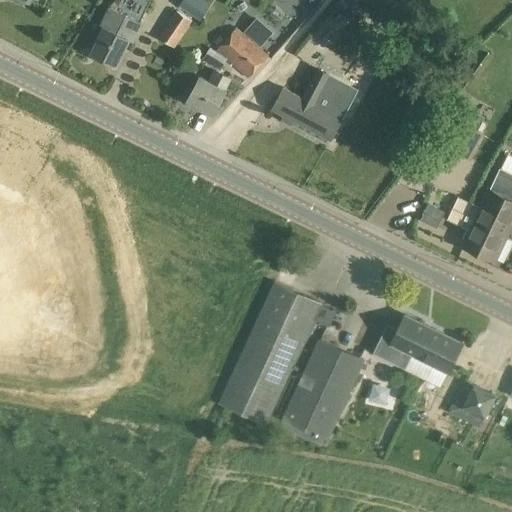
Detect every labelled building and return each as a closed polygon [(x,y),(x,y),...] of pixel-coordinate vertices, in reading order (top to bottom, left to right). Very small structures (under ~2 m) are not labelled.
[(184,0),(180,6),(199,19),(211,0),(184,0)] [(361,0),(399,25),(412,4),(405,0),(361,0)] [(94,54),(92,58),(105,64),(106,60),(117,65),(129,40),(134,43),(143,23),(109,7),(100,26),(105,28),(92,53),(94,54)] [(175,48),(193,21),(177,10),(158,37),(175,48)] [(226,59),(248,79),(269,55),(237,27),(216,50),(217,51),(226,59)] [(217,51),(210,47),(203,58),(220,69),(226,59),(217,51)] [(208,81),(201,77),(189,99),(214,113),(226,91),(232,78),(215,69),(208,81)] [(284,88),(273,109),(315,131),(329,139),(331,140),(358,90),(318,69),(303,98),(289,90),(284,88)] [(456,117),(441,143),(469,159),(490,122),(462,106),(456,117)] [(498,173),(482,207),(494,213),(488,226),(507,235),(511,224),(511,173),(500,168),(498,173)] [(423,203),(417,228),(435,233),(441,208),(423,203)] [(473,203),(461,227),(469,231),(462,246),(494,261),(507,235),(488,226),(494,213),(482,207),(473,203)] [(275,281),(219,403),(267,425),(314,320),(329,326),(336,311),(321,304),(322,303),(275,281)] [(388,323),(373,352),(406,368),(413,354),(449,372),(464,343),(405,314),(398,329),(388,323)] [(319,339),(283,419),(328,441),(365,360),(319,339)] [(465,381),(449,414),(481,430),(497,397),(465,381)]
